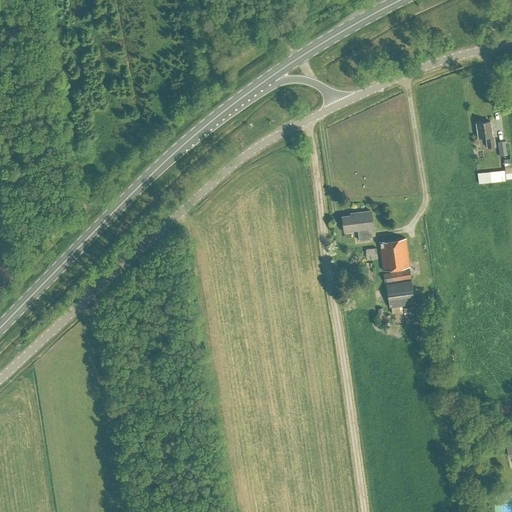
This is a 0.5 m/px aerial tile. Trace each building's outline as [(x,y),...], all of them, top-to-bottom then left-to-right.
[(490,120),(476,122),(478,136),(485,135),(487,146),(495,145),(493,135),(492,135),(490,120)] [(499,156),(507,155),(505,140),(497,142),(499,156)] [(510,158),(503,159),(504,170),(477,173),(478,183),(505,180),(505,179),(511,178),(510,158)] [(342,216),(344,231),(357,229),(359,239),(370,237),(368,228),(373,227),(371,210),(355,212),(356,214),(342,216)] [(405,238),(379,241),(382,268),(409,265),(405,238)] [(411,278),(409,269),(383,273),(384,282),(411,278)] [(411,280),(386,284),(389,307),(414,303),(411,280)] [(367,286),(346,286),(346,297),(367,297),(367,286)] [(417,323),(414,306),(403,308),(405,325),(417,323)]
